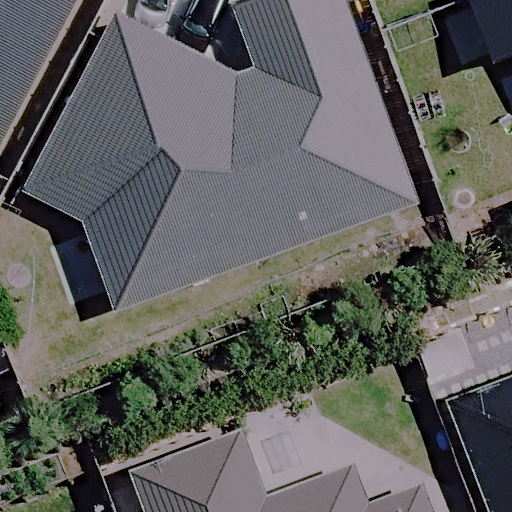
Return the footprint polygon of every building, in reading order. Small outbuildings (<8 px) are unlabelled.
[(0,0),(0,123),(65,0),(0,0)] [(78,221),(113,314),(412,203),(336,0),(270,0),(236,13),(258,70),(232,80),(118,18),(25,190),(78,221)] [(511,0),(467,0),(491,63),(511,54),(511,0)] [(511,511),(511,378),(445,403),(485,511),(511,511)] [(241,483),(229,448),(119,486),(128,511),(415,511),(408,491),(353,509),(334,451),(241,483)]
